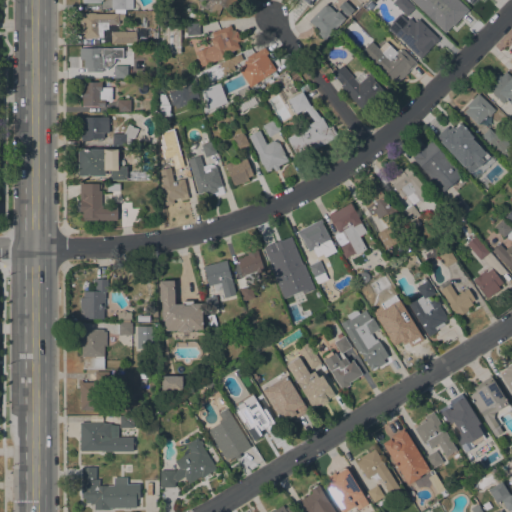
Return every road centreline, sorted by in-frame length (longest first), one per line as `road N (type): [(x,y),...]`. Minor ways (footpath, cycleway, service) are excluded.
road 1 (residential): [(511,8),(371,149),(307,191),(239,220),(146,242),(0,247)]
road 2 (primary): [(33,511),(33,0)]
road 3 (residential): [(511,319),(202,511)]
road 4 (residential): [(371,149),(272,18)]
